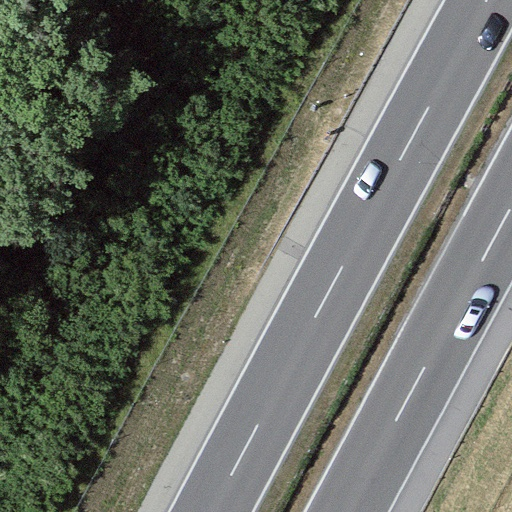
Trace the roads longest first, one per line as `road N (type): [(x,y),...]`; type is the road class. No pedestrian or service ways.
road 1 (motorway): [(488,0),(213,511)]
road 2 (motorway): [(348,511),(511,207)]
